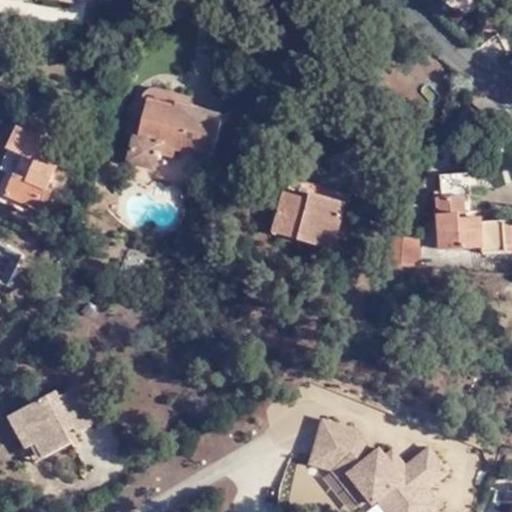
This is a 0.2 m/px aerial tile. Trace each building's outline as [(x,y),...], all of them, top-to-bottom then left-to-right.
[(162,148),(176,152),(211,161),(222,119),(177,106),(175,111),(146,104),(138,138),(132,136),(125,165),(155,173),(160,157),(162,148)] [(175,161),(176,152),(162,148),(160,157),(175,161)] [(51,170),(22,155),(5,193),(40,211),(49,191),(43,189),(51,170)] [(494,232),(493,207),(470,209),(470,203),(456,203),(454,183),(459,183),(458,160),(428,162),(429,178),(420,179),(423,204),(428,205),(431,237),(473,233),(494,232)] [(284,194),(347,211),(350,198),(288,181),(284,194)] [(335,253),(347,211),(284,194),(273,234),(335,253)] [(500,207),(493,207),(494,232),(473,233),(473,243),(503,241),(500,207)] [(414,228),(388,226),(377,254),(411,257),(414,228)] [(0,282),(9,287),(26,253),(0,240),(0,282)] [(497,265),(511,266),(511,257),(497,256),(497,265)] [(50,445),(59,459),(85,443),(82,437),(104,424),(83,389),(71,396),(66,392),(23,419),(41,450),(50,445)] [(437,511),(439,511),(425,493),(446,477),(426,452),(403,471),(396,477),(382,460),(377,453),(373,456),(355,434),(320,424),(307,467),(329,473),(346,478),(366,503),(370,508),(375,504),(381,511),(437,511)] [(48,466),(59,459),(50,445),(41,450),(38,452),(48,466)] [(403,471),(390,454),(382,460),(396,477),(403,471)] [(366,503),(346,478),(329,473),(357,509),(366,503)]
